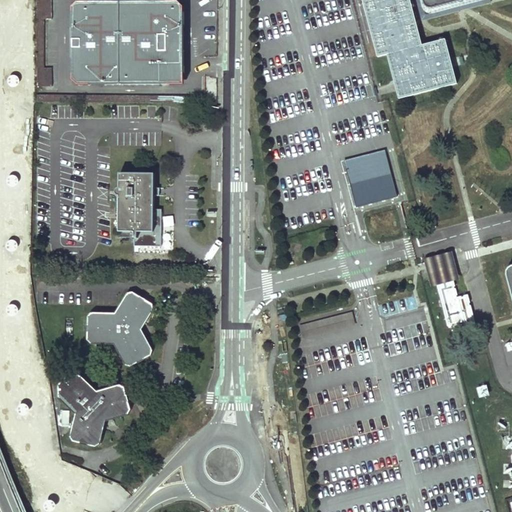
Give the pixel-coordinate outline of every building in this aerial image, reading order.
[(423,45),(410,0),(363,0),(378,57),(388,54),(399,99),(457,84),(446,39),(423,45)] [(180,3),(80,2),(74,7),(74,79),(79,85),(90,85),(90,79),(105,79),(105,85),(169,86),(169,74),(185,74),(186,8),(180,3)] [(43,87),(52,86),(52,69),(42,70),(43,87)] [(185,74),(169,74),(169,86),(185,86),(185,74)] [(135,235),(135,244),(161,244),(161,208),(154,208),(154,194),(154,190),(154,185),(154,172),(119,172),(119,185),(118,185),(116,187),(115,189),(116,191),(117,192),(119,193),(119,229),(132,229),(132,235),(135,235)] [(174,217),(164,217),(164,229),(174,229),(174,217)] [(173,232),(163,233),(164,243),(174,243),(173,232)] [(437,256),(424,259),(431,286),(437,285),(448,326),(464,322),(454,280),(458,279),(452,252),(437,256)] [(89,317),(88,339),(93,343),(116,343),(126,363),(132,365),(151,354),(152,349),(141,328),(153,308),(152,303),(132,291),(127,294),(116,313),(93,313),(89,317)] [(356,327),(353,312),(300,326),(304,340),(356,327)] [(70,382),(67,379),(59,387),(59,399),(75,415),(71,438),(74,443),(95,448),(101,444),(107,423),(128,416),(131,411),(124,389),(120,386),(98,393),(81,377),(75,377),(70,382)]
